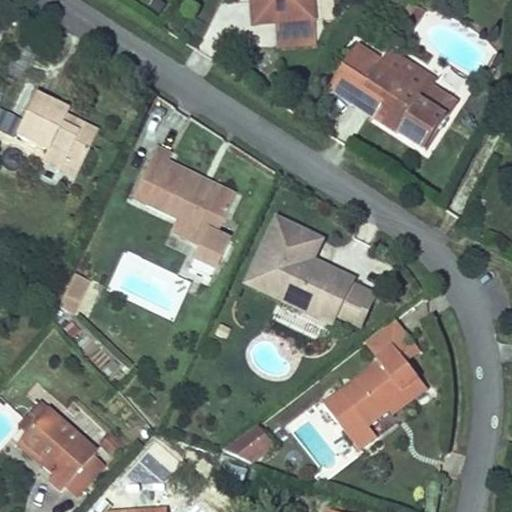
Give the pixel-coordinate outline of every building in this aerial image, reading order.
[(249,24),(271,22),(270,0),(252,0),(246,1),(249,24)] [(270,0),(271,22),(309,18),(306,0),(246,0),(246,1),(252,0),(270,0)] [(400,132),(426,148),(454,102),(430,87),(434,80),(388,51),(379,66),(351,49),(327,88),(353,104),(358,97),(404,125),(400,132)] [(89,134),(71,125),(66,135),(53,129),(58,119),(61,113),(26,97),(7,136),(40,152),(35,162),(51,170),(56,160),(74,169),(89,134)] [(400,132),(404,125),(358,97),(353,104),(400,132)] [(53,129),(66,135),(71,125),(58,119),(53,129)] [(170,222),(210,240),(231,197),(163,165),(168,156),(150,147),(127,194),(144,201),(141,208),(170,222)] [(69,178),(74,169),(56,160),(51,170),(69,178)] [(361,309),(368,294),(350,286),(352,281),(324,267),(320,276),(293,263),(308,231),(276,216),(245,281),(331,322),(341,300),(361,309)] [(205,251),(210,240),(170,222),(164,233),(193,246),(205,251)] [(320,276),(324,267),(311,261),(321,238),(308,231),(293,263),(320,276)] [(181,273),(202,283),(219,245),(210,240),(205,251),(193,246),(181,273)] [(73,276),(59,313),(76,320),(90,283),(73,276)] [(409,400),(425,387),(390,343),(375,355),(377,358),(322,401),(357,445),(372,434),(364,424),(388,405),(403,393),(409,400)] [(388,405),(393,413),(409,400),(403,393),(388,405)] [(14,426),(23,435),(41,412),(33,405),(14,426)] [(42,483),(57,496),(92,454),(41,412),(23,435),(18,440),(42,459),(35,466),(48,476),(42,483)] [(249,472),(279,448),(260,424),(230,448),(249,472)] [(35,466),(42,459),(18,440),(12,447),(35,466)]
